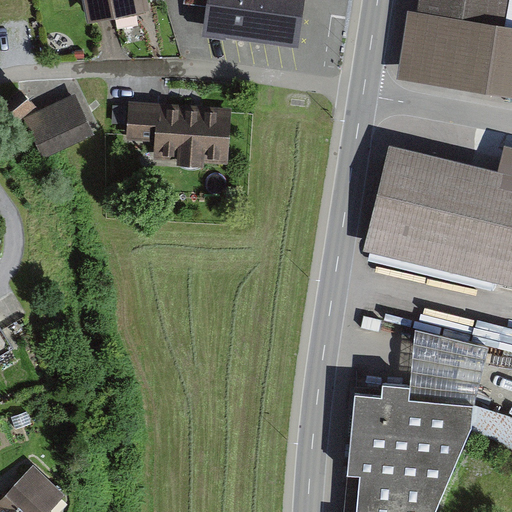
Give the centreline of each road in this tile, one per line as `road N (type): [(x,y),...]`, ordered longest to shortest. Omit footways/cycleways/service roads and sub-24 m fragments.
road 1 (tertiary): [(308,511),(363,94)]
road 2 (residential): [(0,79),(198,68),(363,94)]
road 3 (residential): [(363,94),(511,121)]
